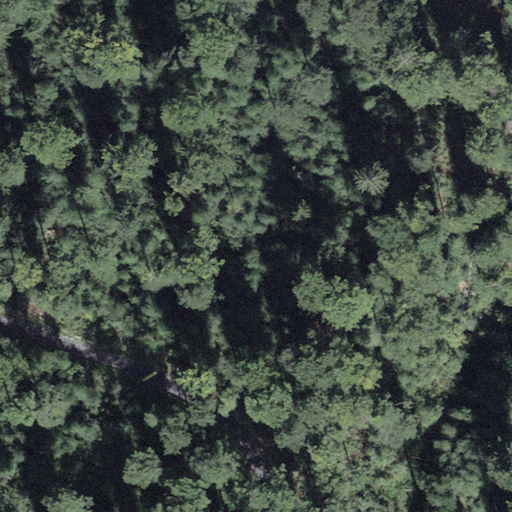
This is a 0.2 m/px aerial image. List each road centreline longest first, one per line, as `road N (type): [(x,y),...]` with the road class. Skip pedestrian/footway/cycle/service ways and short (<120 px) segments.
road 1 (track): [(0,325),(220,410),(297,511)]
road 2 (track): [(511,118),(464,36),(432,0)]
